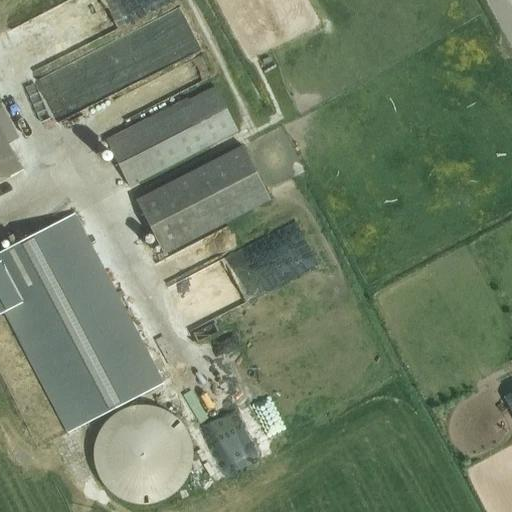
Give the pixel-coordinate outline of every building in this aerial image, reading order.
[(128,186),(237,129),(217,89),(108,146),(128,186)] [(0,186),(22,175),(0,134),(0,186)] [(136,202),(139,208),(164,257),(270,202),(242,147),(136,202)] [(0,318),(8,315),(70,434),(162,385),(75,219),(0,257),(0,318)] [(511,390),(499,398),(511,422),(511,390)] [(141,406),(133,406),(125,408),(117,412),(110,417),(104,422),(99,429),(96,437),(93,444),(92,453),(92,461),(94,469),(97,477),(101,484),(107,490),(113,496),(120,500),(128,503),(136,505),(144,505),(153,504),(161,501),(168,497),(175,492),(180,485),(185,478),(188,470),(190,462),(190,454),(189,445),(187,437),(183,430),(178,423),(172,417),(165,412),(158,409),(149,406),(141,406)]
